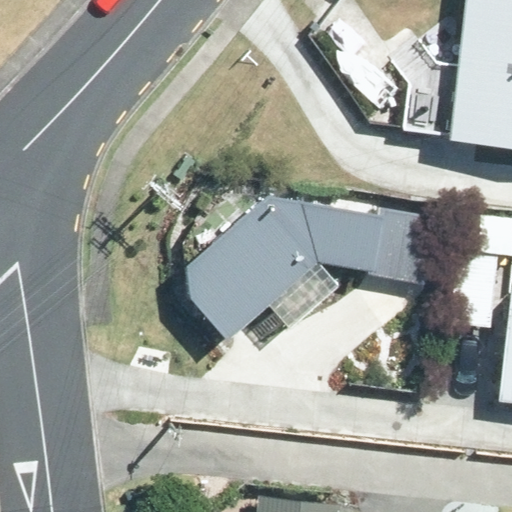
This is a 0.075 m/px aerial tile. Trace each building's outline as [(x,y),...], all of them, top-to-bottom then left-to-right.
[(511,0),(474,0),(456,151),(511,157),(511,0)] [(277,203),(191,280),(194,306),(230,347),(328,262),(277,203)] [(511,213),(458,208),(454,250),(446,324),(488,329),(495,255),(511,256),(511,213)] [(511,290),(509,290),(500,406),(511,407),(511,290)] [(406,318),(361,316),(357,382),(402,385),(406,318)]
